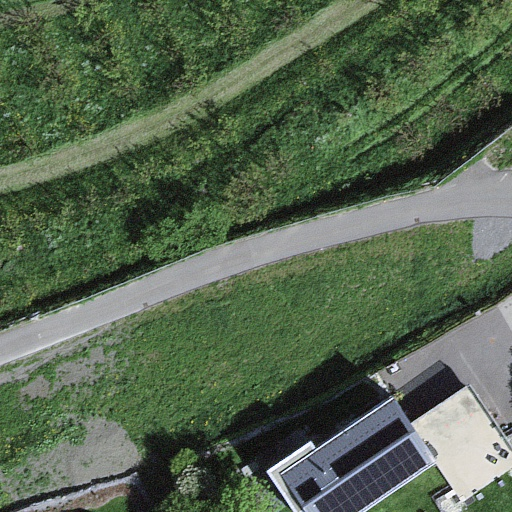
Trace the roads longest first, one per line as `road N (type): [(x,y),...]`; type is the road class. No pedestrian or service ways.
road 1 (residential): [(0,349),(196,269),(283,243),(457,203),(511,199)]
road 2 (track): [(0,171),(82,152),(337,0)]
